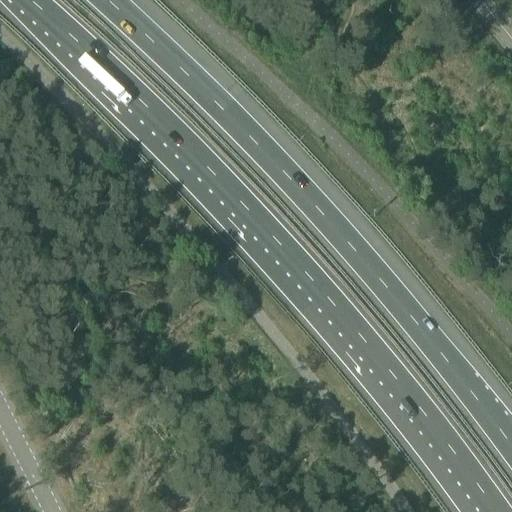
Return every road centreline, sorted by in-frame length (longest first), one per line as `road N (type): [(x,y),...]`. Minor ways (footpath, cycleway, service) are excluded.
road 1 (motorway): [(31,0),(234,197),(388,369),(496,511)]
road 2 (unclassified): [(0,34),(216,268),(405,511)]
road 3 (motorway): [(511,447),(280,164),(103,0)]
